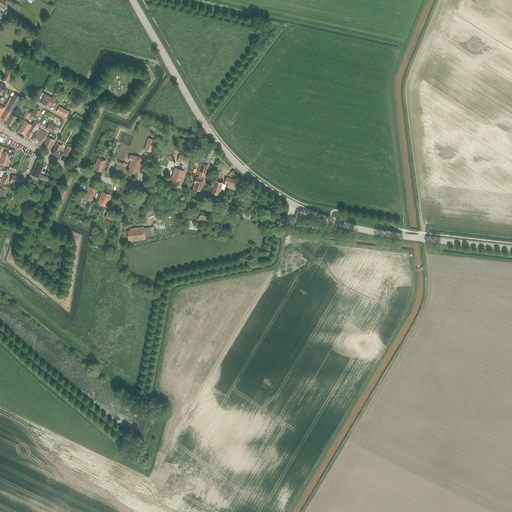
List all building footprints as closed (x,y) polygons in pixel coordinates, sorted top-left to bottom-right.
[(8,70),(3,80),(6,82),(11,72),(8,70)] [(52,98),(45,94),(42,93),(39,99),(42,100),(40,103),(45,106),(48,106),(49,105),(51,106),(53,106),(57,98),(53,96),(52,98)] [(10,102),(0,118),(6,121),(5,123),(12,127),(17,118),(10,114),(20,97),(14,94),(12,98),(9,96),(7,100),(10,102)] [(21,109),(25,102),(23,100),(20,105),(18,104),(16,107),(21,109)] [(64,117),(68,112),(59,106),(57,105),(54,110),(56,112),(61,115),(64,117)] [(24,121),(18,131),(25,136),(31,125),(24,121)] [(34,121),(31,125),(25,136),(30,139),(39,124),(34,121)] [(52,133),(55,127),(48,124),(45,130),(52,133)] [(38,139),(43,132),(39,129),(37,132),(35,131),(30,139),(36,143),(39,139),(38,139)] [(43,140),(47,134),(43,132),(38,139),(39,139),(36,143),(39,145),(42,140),(43,140)] [(49,151),(54,141),(47,137),(42,147),(49,151)] [(155,140),(148,137),(143,150),(150,152),(155,140)] [(56,144),(51,154),(60,158),(62,153),(59,152),(61,146),(56,144)] [(68,157),(72,148),(67,146),(63,155),(68,157)] [(4,147),(2,154),(3,154),(0,161),(0,163),(5,166),(9,157),(13,158),(15,152),(4,147)] [(185,163),(188,157),(179,154),(177,161),(181,163),(182,162),(185,163)] [(132,156),(129,155),(127,159),(130,160),(127,168),(130,169),(129,171),(134,172),(135,171),(137,172),(140,165),(139,165),(140,162),(141,163),(142,159),(132,155),(132,156)] [(200,163),(196,174),(205,177),(209,166),(204,164),(205,161),(206,161),(207,158),(201,155),(199,162),(200,163)] [(101,172),(105,160),(97,158),(95,164),(94,164),(92,167),(93,168),(93,169),(101,172)] [(222,170),(227,166),(222,161),(217,166),(222,170)] [(36,162),(31,176),(33,177),(32,180),(39,183),(40,180),(43,181),(43,180),(47,181),(49,178),(40,174),(44,164),(36,162)] [(183,171),(174,168),(170,180),(172,181),(170,186),(176,188),(177,184),(179,185),(183,171)] [(20,188),(24,179),(12,175),(9,183),(11,183),(10,186),(20,188)] [(199,191),(203,179),(201,179),(202,177),(198,175),(197,177),(195,177),(193,182),(195,182),(192,188),(199,191)] [(227,177),(224,183),(233,186),(235,180),(227,177)] [(219,189),(222,183),(215,180),(212,187),(213,187),(212,192),(217,194),(219,189)] [(92,201),(97,190),(88,186),(83,197),(89,200),(88,201),(91,202),(92,200),(92,201)] [(101,192),(97,203),(105,206),(109,195),(107,195),(107,194),(103,193),(101,192)] [(171,211),(180,215),(182,208),(174,205),(171,211)] [(95,217),(98,211),(92,208),(89,215),(95,217)] [(195,218),(194,222),(199,224),(200,221),(204,222),(206,213),(199,211),(198,219),(195,218)] [(112,221),(112,219),(113,219),(114,216),(113,216),(114,216),(111,215),(111,214),(108,212),(107,213),(104,218),(112,221)] [(144,240),(144,239),(144,237),(152,236),(151,231),(151,227),(142,228),(142,226),(129,229),(129,230),(127,230),(125,231),(127,240),(129,240),(129,242),(144,240)]
